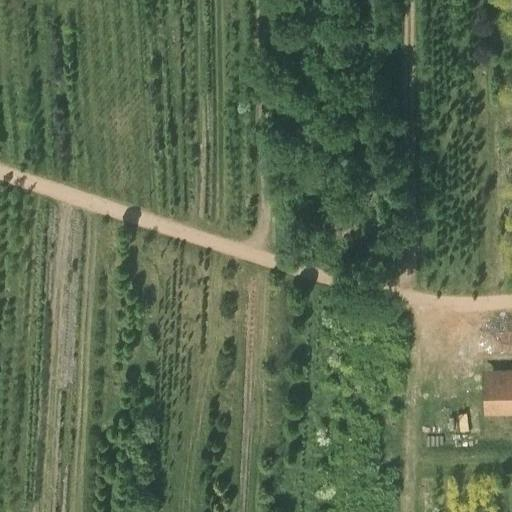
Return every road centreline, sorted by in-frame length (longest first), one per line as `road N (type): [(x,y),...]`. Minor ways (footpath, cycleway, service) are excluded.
road 1 (track): [(415,306),(0,172)]
road 2 (track): [(511,296),(432,297),(415,306),(406,511)]
